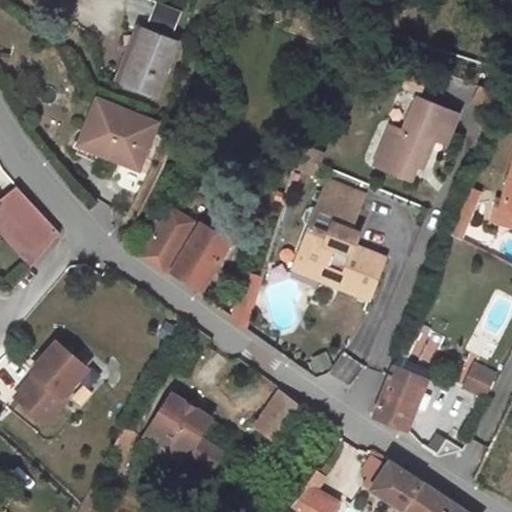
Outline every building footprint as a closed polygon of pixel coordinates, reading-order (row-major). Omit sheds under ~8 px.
[(153,7),(147,25),(170,34),(177,16),(153,7)] [(136,32),(116,84),(124,87),(144,35),(136,32)] [(172,46),(144,35),(124,87),(152,99),(172,46)] [(460,113),(419,95),(405,129),(392,124),(375,164),(408,177),(414,164),(418,165),(431,137),(435,139),(447,144),(460,113)] [(98,99),(80,143),(138,165),(155,121),(98,99)] [(423,169),(435,139),(431,137),(418,165),(423,169)] [(299,154),(322,163),(326,153),(302,143),(299,154)] [(299,154),(295,165),(317,174),(322,163),(299,154)] [(511,169),(502,204),(501,207),(511,210),(511,169)] [(331,178),(325,192),(361,205),(366,192),(331,178)] [(12,230),(32,257),(59,227),(11,182),(0,192),(0,206),(4,211),(18,225),(12,230)] [(480,192),(467,186),(456,213),(469,219),(480,192)] [(361,205),(325,192),(318,207),(336,215),(330,232),(312,224),(299,257),(326,268),(323,276),(340,281),(338,285),(355,293),(358,287),(372,292),(386,257),(356,245),(347,241),(352,228),(361,205)] [(502,204),(494,202),(488,219),(511,226),(511,210),(501,207),(502,204)] [(144,259),(169,276),(172,271),(201,289),(232,239),(203,220),(201,224),(174,209),(144,259)] [(0,213),(0,230),(26,265),(32,257),(12,230),(18,225),(4,211),(0,213)] [(469,219),(456,213),(448,233),(460,239),(469,219)] [(360,231),(352,228),(347,241),(356,245),(360,231)] [(294,268),(338,285),(340,281),(323,276),(326,268),(299,257),(294,268)] [(236,321),(247,328),(249,321),(263,277),(252,274),(236,321)] [(370,298),(372,292),(358,287),(355,293),(370,298)] [(96,357),(67,333),(40,364),(44,367),(24,392),(54,414),(75,390),(71,387),(96,357)] [(496,376),(476,366),(465,389),(485,398),(496,376)] [(374,415),(407,429),(428,382),(394,367),(374,415)] [(296,402),(278,393),(251,432),(269,443),(296,402)] [(171,396),(149,430),(186,454),(185,456),(209,471),(220,454),(197,439),(209,420),(171,396)] [(132,433),(124,427),(112,450),(119,454),(132,433)] [(363,487),(401,511),(444,511),(451,501),(438,493),(389,461),(384,470),(370,460),(361,474),(368,479),(363,487)] [(299,492),(285,511),(286,511),(324,511),(331,502),(304,486),(299,492)] [(468,511),(451,501),(444,511),(468,511)]
